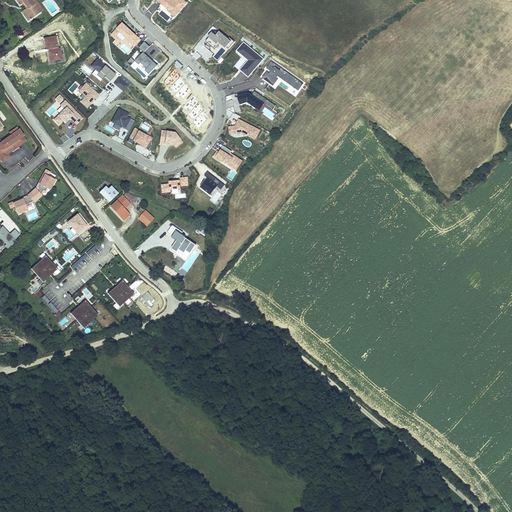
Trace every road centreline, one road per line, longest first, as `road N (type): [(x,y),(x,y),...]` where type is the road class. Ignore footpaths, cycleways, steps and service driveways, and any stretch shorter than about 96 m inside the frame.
road 1 (unclassified): [(175,306),(206,303),(254,325),(479,511)]
road 2 (residential): [(175,306),(56,156)]
road 3 (residential): [(90,136),(151,166),(179,164),(214,129),(216,95)]
road 4 (residential): [(48,358),(133,331),(175,306)]
road 5 (residential): [(216,95),(131,7)]
